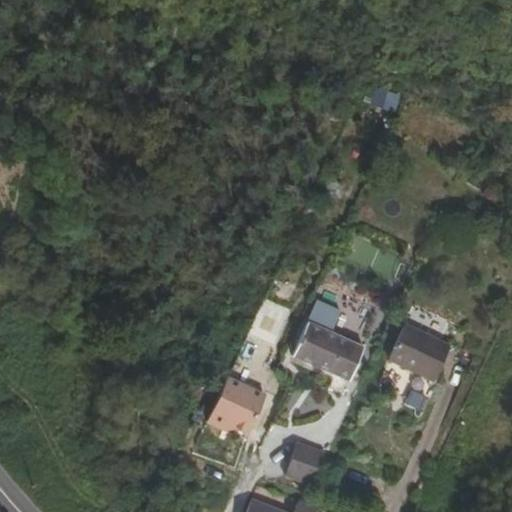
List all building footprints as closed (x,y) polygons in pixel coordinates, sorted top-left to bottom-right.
[(320,309),(334,287),(323,280),(309,302),(320,309)] [(262,305),(259,310),(248,335),(273,347),(287,316),(262,305)] [(422,328),(441,334),(446,319),(427,313),(422,328)] [(359,347),(308,324),(293,356),(345,380),(359,347)] [(432,383),(450,345),(405,324),(389,356),(405,364),(403,369),(432,383)] [(387,361),(403,369),(405,364),(389,356),(387,361)] [(227,379),(207,423),(222,431),(225,427),(246,436),(265,398),(227,379)] [(322,454),(294,443),(282,476),(311,486),(322,454)] [(295,511),(283,511),(252,501),(247,511),(299,511),(304,501),(300,500),(295,511)] [(317,511),(319,507),(304,501),(299,511),(317,511)]
